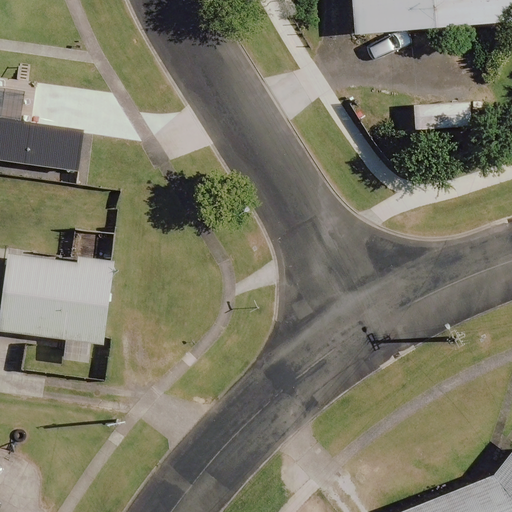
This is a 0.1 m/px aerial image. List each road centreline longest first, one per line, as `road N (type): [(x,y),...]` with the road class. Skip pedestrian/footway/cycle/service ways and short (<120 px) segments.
road 1 (residential): [(370,325),(170,0)]
road 2 (residential): [(168,511),(300,374),(370,325)]
road 3 (residential): [(370,325),(511,261)]
